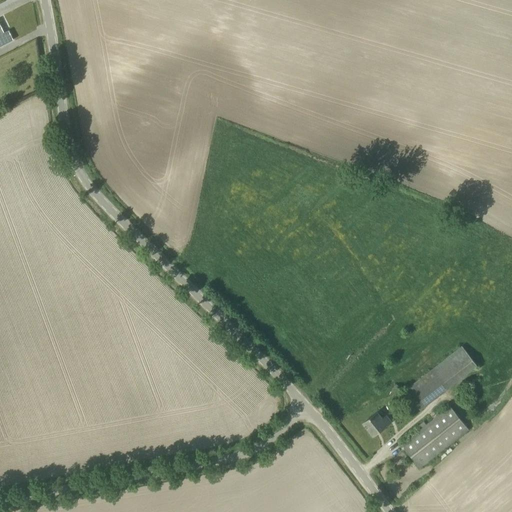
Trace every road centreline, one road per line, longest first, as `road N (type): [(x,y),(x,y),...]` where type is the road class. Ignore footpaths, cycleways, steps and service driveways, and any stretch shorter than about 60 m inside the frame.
road 1 (unclassified): [(304,406),(84,187),(65,147),(40,0)]
road 2 (unclassified): [(304,406),(247,450),(0,499)]
road 3 (unclassified): [(394,511),(304,406)]
